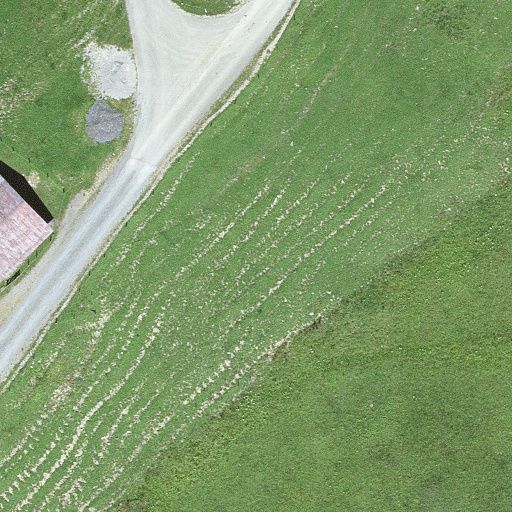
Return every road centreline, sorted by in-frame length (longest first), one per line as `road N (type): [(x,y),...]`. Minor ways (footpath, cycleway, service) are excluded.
road 1 (track): [(178,93),(0,354)]
road 2 (track): [(266,0),(178,93)]
